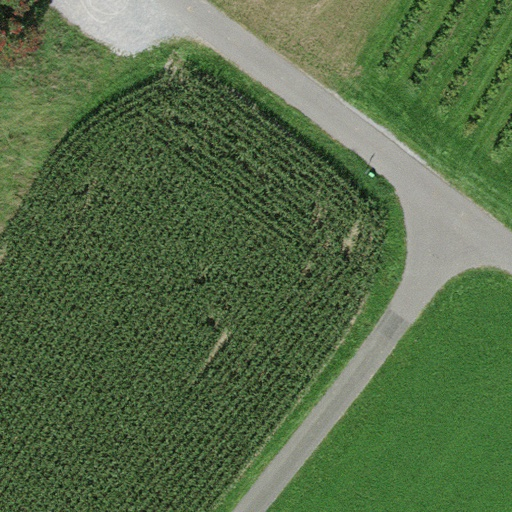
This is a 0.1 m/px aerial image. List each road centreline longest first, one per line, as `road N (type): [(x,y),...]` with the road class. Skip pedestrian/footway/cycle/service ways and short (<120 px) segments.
road 1 (track): [(470,228),(248,511)]
road 2 (track): [(196,0),(470,228)]
